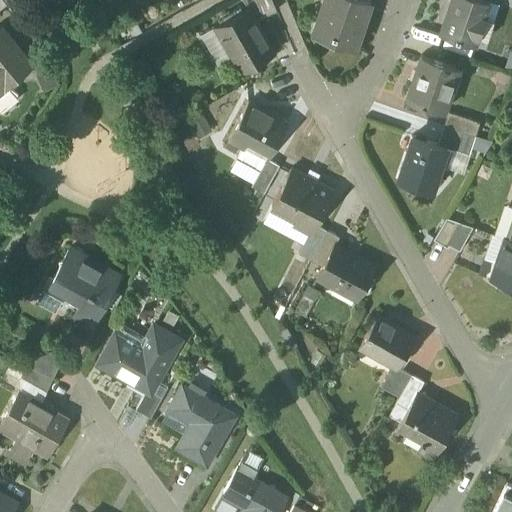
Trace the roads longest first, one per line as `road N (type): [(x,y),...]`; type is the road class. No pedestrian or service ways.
road 1 (residential): [(501,397),(436,312),(332,128)]
road 2 (residential): [(169,511),(112,451),(74,468),(46,511)]
road 3 (residential): [(332,128),(382,47),(399,0)]
road 4 (residential): [(435,511),(501,397)]
